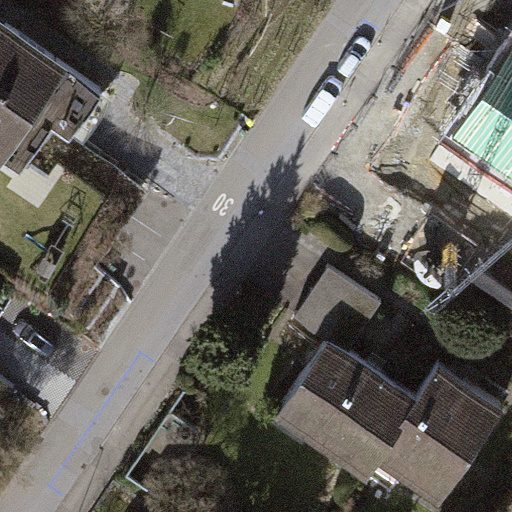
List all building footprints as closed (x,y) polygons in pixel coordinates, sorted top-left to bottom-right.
[(67,147),(99,97),(0,32),(0,172),(10,180),(43,131),(67,147)] [(511,37),(453,126),(511,164),(511,37)] [(378,305),(322,269),(289,321),(320,341),(344,357),(378,305)] [(344,357),(320,341),(269,421),(357,478),(368,460),(409,398),(344,357)] [(429,367),(409,398),(368,460),(433,502),(494,409),(429,367)]
